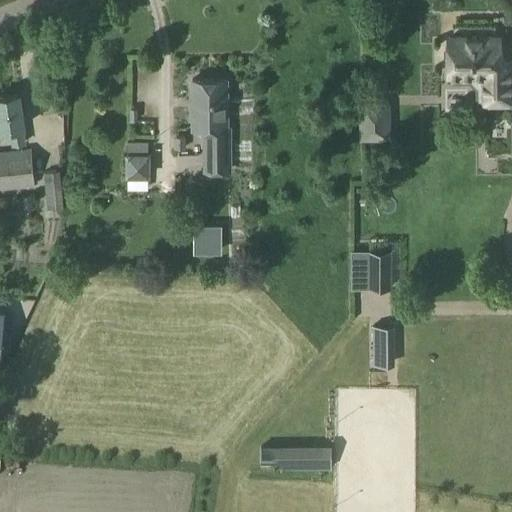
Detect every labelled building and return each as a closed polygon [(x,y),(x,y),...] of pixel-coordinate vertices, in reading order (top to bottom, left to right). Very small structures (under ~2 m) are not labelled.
[(448,50),(443,50),(444,63),(448,63),(448,75),(451,75),(451,79),(468,79),(468,75),(478,74),(483,80),(484,148),(511,147),(511,121),(511,62),(505,62),(505,60),(500,54),(497,55),(497,38),(448,39),(448,50)] [(226,80),(191,81),(192,130),(204,130),(204,171),(229,171),(229,128),(226,128),(226,80)] [(18,95),(0,97),(0,129),(9,129),(11,145),(23,143),(21,127),(22,127),(18,95)] [(389,145),(389,105),(358,105),(357,145),(389,145)] [(0,190),(33,187),(28,148),(0,151),(0,190)] [(125,149),(125,173),(149,173),(149,149),(125,149)] [(59,171),(42,173),(46,212),(62,210),(59,171)] [(389,285),(389,248),(369,248),(369,285),(389,285)] [(0,370),(6,371),(11,323),(18,324),(20,303),(0,300),(0,370)] [(394,362),(394,322),(373,322),(373,362),(394,362)] [(254,436),(254,456),(290,458),(291,438),(254,436)]
